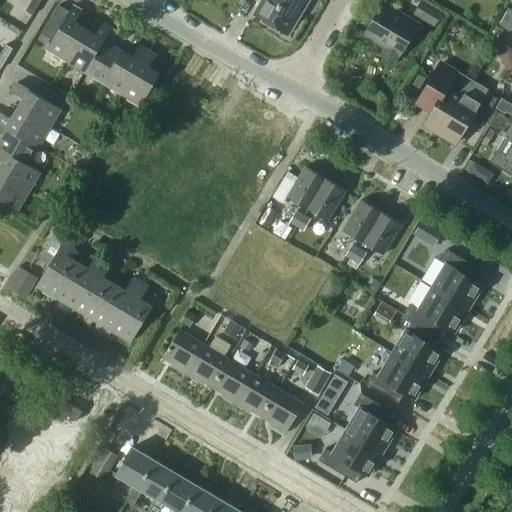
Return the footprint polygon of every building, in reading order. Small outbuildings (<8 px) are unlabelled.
[(39,5),(32,0),(26,11),(33,15),(39,5)] [(263,0),(255,15),(288,35),(308,0),(263,0)] [(421,0),(413,14),(434,26),(443,12),(422,0),(421,0)] [(401,54),(418,25),(383,4),(366,33),(386,45),(381,54),(393,62),(399,53),(401,54)] [(67,62),(86,29),(75,23),(83,10),(74,6),(48,50),(67,62)] [(86,73),(112,28),(104,24),(97,36),(86,29),(67,62),(86,73)] [(504,31),(496,27),(491,36),(498,40),(504,31)] [(104,84),(123,51),(112,45),(119,33),(112,28),(86,73),(104,84)] [(13,48),(6,44),(0,55),(7,59),(13,48)] [(123,95),(149,50),(142,46),(135,58),(123,51),(104,84),(123,95)] [(511,48),(508,46),(502,57),(511,63),(511,48)] [(149,50),(123,95),(142,106),(161,74),(150,67),(157,55),(149,50)] [(425,123),(441,132),(471,82),(441,64),(426,90),(418,104),(431,112),(425,123)] [(51,128),(62,109),(55,104),(32,91),(29,89),(35,81),(23,74),(13,91),(25,98),(19,109),(51,128)] [(419,74),(412,84),(419,89),(427,78),(422,75),(421,75),(419,74)] [(38,81),(32,91),(55,104),(60,94),(38,81)] [(497,97),(471,82),(441,132),(456,141),(471,116),(482,122),(497,97)] [(0,122),(40,146),(51,128),(19,109),(12,119),(0,112),(0,113),(0,122)] [(29,165),(40,146),(0,122),(0,132),(4,135),(0,141),(0,148),(28,165),(29,165)] [(490,129),(486,136),(491,139),(495,132),(490,129)] [(511,138),(506,135),(490,162),(511,174),(511,138)] [(41,172),(29,165),(28,165),(0,148),(0,158),(4,161),(0,166),(0,173),(29,191),(41,172)] [(469,171),(468,172),(478,178),(485,167),(474,161),(474,162),(469,171)] [(307,209),(326,178),(306,166),(299,178),(288,197),(307,209)] [(284,203),(288,197),(299,178),(288,171),(273,196),(284,203)] [(0,199),(18,210),(29,191),(0,173),(0,199)] [(326,178),(307,209),(327,221),(346,190),(326,178)] [(363,243),(382,212),(362,200),(343,231),(363,243)] [(268,227),(277,211),(268,206),(259,222),(268,227)] [(296,226),(305,213),(298,209),(290,222),(296,226)] [(382,212),(363,243),(383,255),(402,224),(382,212)] [(305,213),(296,226),(303,231),(312,217),(305,213)] [(422,239),(431,224),(423,219),(414,234),(422,239)] [(280,221),(273,232),(286,239),(292,228),(280,221)] [(67,236),(57,230),(46,249),(55,255),(67,236)] [(57,297),(78,261),(69,255),(77,242),(68,236),(42,279),(38,286),(57,297)] [(352,260),(359,248),(352,243),(345,256),(352,260)] [(359,248),(352,260),(359,264),(366,252),(359,248)] [(435,258),(422,279),(432,286),(470,308),(484,284),(474,278),(480,268),(465,260),(447,249),(440,261),(435,258)] [(75,308),(105,259),(98,254),(90,268),(78,261),(57,297),(75,308)] [(94,319),(116,284),(105,277),(113,263),(105,259),(75,308),(94,319)] [(349,265),(356,269),(359,264),(352,260),(349,265)] [(27,299),(39,278),(20,267),(7,288),(27,299)] [(113,331),(142,282),(135,277),(127,290),(116,284),(94,319),(113,331)] [(318,294),(332,303),(342,288),(328,279),(318,294)] [(142,282),(113,331),(132,342),(153,306),(142,299),(150,286),(142,282)] [(410,303),(404,314),(437,333),(444,338),(450,328),(455,332),(470,308),(432,286),(418,308),(410,303)] [(397,312),(381,302),(374,315),(390,325),(397,312)] [(180,322),(188,327),(196,316),(188,310),(180,322)] [(405,330),(392,352),(425,372),(430,375),(444,351),(439,348),(438,348),(444,338),(437,333),(404,314),(397,325),(405,330)] [(231,319),(223,332),(235,339),(242,326),(231,319)] [(186,374),(204,344),(180,330),(163,358),(173,365),(173,366),(186,374)] [(216,336),(209,347),(225,357),(232,345),(216,336)] [(204,344),(186,374),(200,383),(201,381),(212,388),(229,360),(225,357),(209,347),(204,344)] [(270,360),(279,365),(286,354),(277,349),(270,360)] [(374,372),(367,384),(399,403),(405,392),(416,398),(430,375),(425,372),(392,352),(379,375),(376,373),(374,372)] [(344,359),(338,369),(349,376),(355,367),(344,359)] [(236,404),(254,375),(229,360),(212,388),(224,395),(223,396),(236,404)] [(298,360),(293,370),(303,376),(308,366),(298,360)] [(305,387),(319,395),(332,374),(317,366),(305,387)] [(335,374),(325,390),(338,398),(348,382),(335,374)] [(254,375),(236,404),(250,412),(251,411),(262,418),(279,389),(254,375)] [(279,389),(262,418),(272,424),(271,425),(286,434),(303,404),(279,389)] [(359,408),(346,429),(378,449),(383,452),(397,429),(392,426),(390,424),(397,414),(361,393),(354,404),(359,408)] [(60,411),(78,422),(84,413),(66,402),(60,411)] [(51,410),(0,507),(0,511),(34,511),(80,425),(51,410)] [(319,459),(319,460),(357,482),(363,472),(369,476),(383,452),(378,449),(346,429),(332,452),(326,448),(325,448),(319,459)] [(307,460),(306,445),(294,446),(295,460),(307,460)] [(90,472),(103,480),(119,456),(105,447),(90,472)] [(139,489),(155,461),(134,448),(118,474),(116,473),(106,489),(114,494),(123,479),(137,487),(139,489)] [(161,501),(177,473),(155,461),(139,489),(137,487),(128,503),(136,507),(145,492),(158,499),(161,501)] [(179,511),(182,511),(198,486),(177,473),(161,501),(158,499),(150,511),(161,511),(166,504),(179,511)] [(211,511),(219,498),(198,486),(182,511),(179,511),(178,511),(211,511)] [(239,511),(241,511),(219,498),(211,511),(239,511)]
